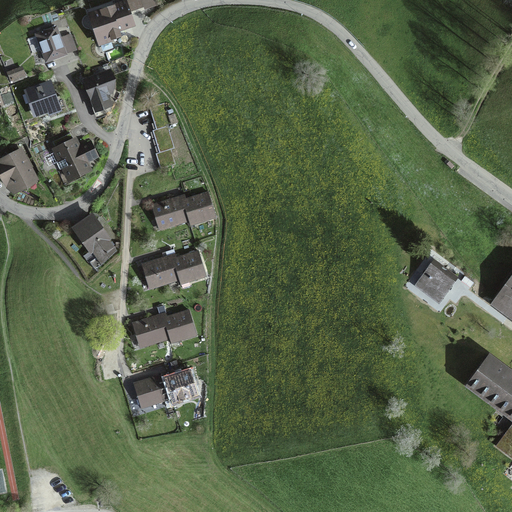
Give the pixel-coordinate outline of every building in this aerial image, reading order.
[(113,2),(88,11),(100,44),(120,37),(118,31),(133,25),(129,11),(157,1),(156,0),(124,0),(125,2),(114,6),(113,2)] [(46,61),(76,50),(71,34),(60,38),(56,28),(36,35),(46,61)] [(22,68),(9,73),(12,80),(25,75),(22,68)] [(91,96),(104,91),(105,93),(112,90),(110,85),(114,83),(110,73),(86,82),(91,96)] [(49,84),(27,92),(35,114),(49,109),(48,107),(56,104),(58,109),(56,110),(57,111),(66,107),(61,96),(55,98),(49,84)] [(112,111),(105,93),(104,91),(91,96),(98,116),(112,111)] [(164,103),(149,107),(156,129),(152,131),(159,153),(156,154),(160,169),(176,164),(171,149),(174,148),(168,126),(171,125),(164,103)] [(70,134),(53,142),(57,150),(55,151),(60,161),(57,163),(60,170),(64,168),(69,179),(89,169),(85,161),(95,157),(89,144),(79,148),(76,141),(74,142),(70,134)] [(0,159),(0,168),(8,183),(19,189),(36,180),(20,151),(11,156),(5,152),(0,159)] [(185,195),(181,196),(189,221),(189,222),(198,220),(199,222),(216,217),(208,192),(186,199),(185,195)] [(162,229),(189,221),(181,196),(151,206),(156,221),(159,220),(162,229)] [(92,217),(76,228),(94,254),(96,253),(98,256),(89,262),(94,269),(102,265),(117,251),(92,217)] [(175,254),(172,255),(179,279),(180,281),(189,278),(189,281),(206,276),(198,251),(177,258),(175,254)] [(152,288),(179,279),(172,255),(142,264),(147,280),(149,279),(152,288)] [(425,279),(419,287),(431,296),(434,293),(442,299),(452,285),(448,283),(454,276),(433,260),(421,277),(425,279)] [(511,275),(491,303),(511,318),(511,275)] [(166,313),(162,314),(170,338),(170,340),(179,337),(180,340),(197,335),(189,310),(167,317),(166,313)] [(143,347),(170,338),(162,314),(132,323),(137,339),(140,338),(143,347)] [(511,419),(511,371),(489,354),(466,385),(511,419)] [(167,373),(164,374),(171,399),(172,400),(180,397),(181,400),(198,395),(190,370),(168,377),(167,373)] [(144,407),(171,399),(164,374),(133,383),(138,399),(141,398),(144,407)] [(511,423),(496,446),(511,457),(511,423)]
